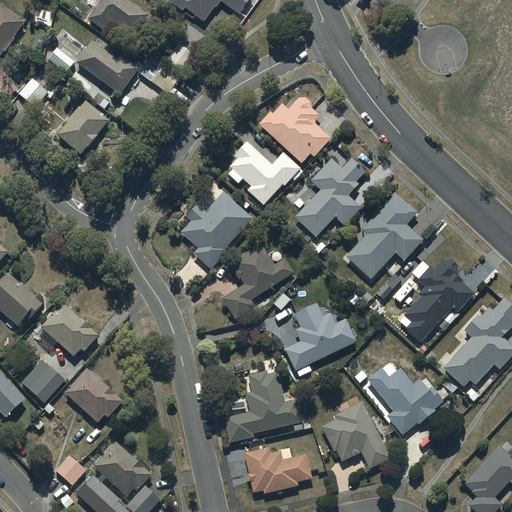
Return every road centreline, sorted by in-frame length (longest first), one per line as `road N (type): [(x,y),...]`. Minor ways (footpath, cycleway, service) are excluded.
road 1 (residential): [(125,228),(127,247),(174,333),(214,511)]
road 2 (residential): [(125,228),(151,177),(211,105),(332,33)]
road 3 (residential): [(511,238),(400,134),(332,33)]
road 4 (residential): [(0,142),(74,207),(125,228)]
